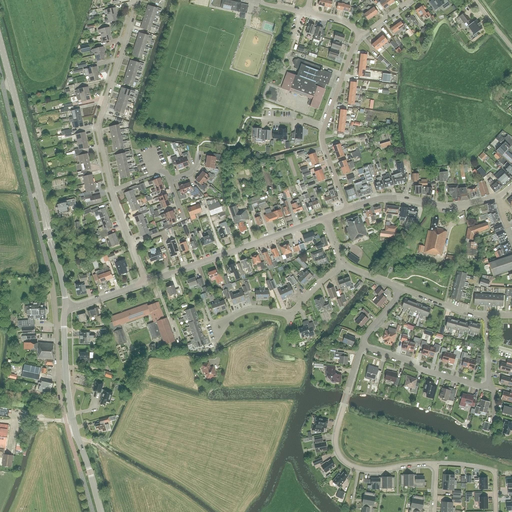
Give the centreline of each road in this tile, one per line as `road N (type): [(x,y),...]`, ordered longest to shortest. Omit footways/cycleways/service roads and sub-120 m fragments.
road 1 (residential): [(111,190),(98,122),(138,0)]
road 2 (tertiary): [(145,282),(325,217)]
road 3 (secondary): [(44,217),(0,41)]
road 4 (tertiary): [(347,209),(389,197),(461,205),(511,185)]
road 5 (residential): [(437,463),(352,466),(336,449),(344,403)]
road 6 (secondary): [(100,511),(65,373)]
road 7 (residential): [(490,383),(361,346)]
road 8 (residential): [(235,316),(290,315),(340,264)]
